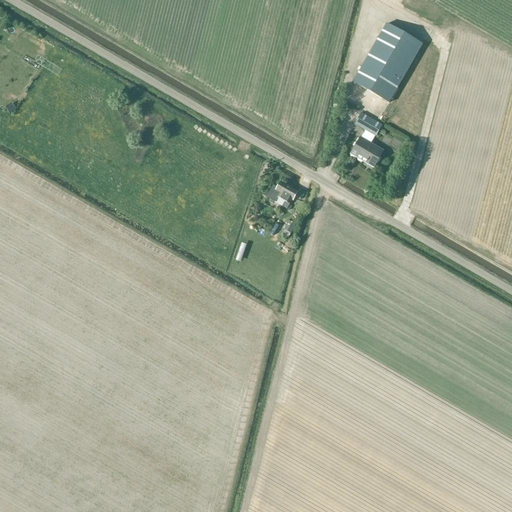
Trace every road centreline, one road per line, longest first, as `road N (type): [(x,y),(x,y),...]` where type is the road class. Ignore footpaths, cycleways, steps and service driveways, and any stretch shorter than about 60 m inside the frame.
road 1 (unclassified): [(11,0),(511,294)]
road 2 (track): [(317,181),(344,138),(345,89),(366,0)]
